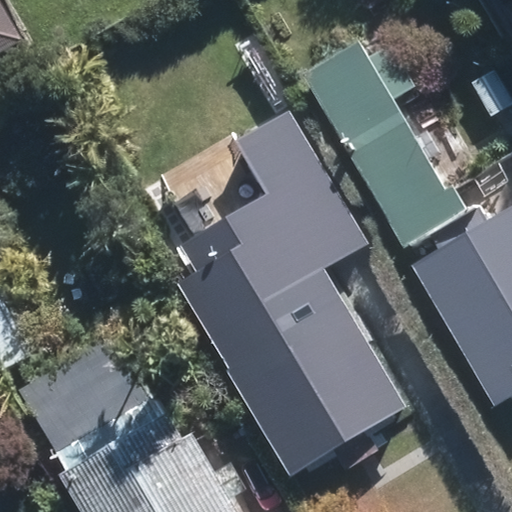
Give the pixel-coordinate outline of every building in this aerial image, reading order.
[(0,43),(18,33),(0,1),(0,43)] [(247,43),(233,16),(204,30),(219,57),(247,43)] [(151,28),(102,59),(120,87),(169,56),(151,28)] [(365,51),(356,37),(299,70),(401,245),(427,229),(435,244),(407,262),(490,401),(511,388),(511,199),(485,216),(476,201),(465,206),(449,180),(442,182),(390,94),(412,81),(386,38),(365,51)] [(251,148),(301,232),(349,204),(298,119),(251,148)] [(281,277),(205,322),(289,467),(306,457),(310,463),(337,447),(346,462),(379,443),(370,427),(401,410),(399,404),(406,399),(320,254),(316,256),(309,244),(274,264),(281,277)] [(0,360),(26,347),(0,297),(0,360)] [(54,468),(79,511),(238,511),(189,428),(179,432),(166,407),(160,410),(149,390),(52,445),(62,463),(54,468)]
